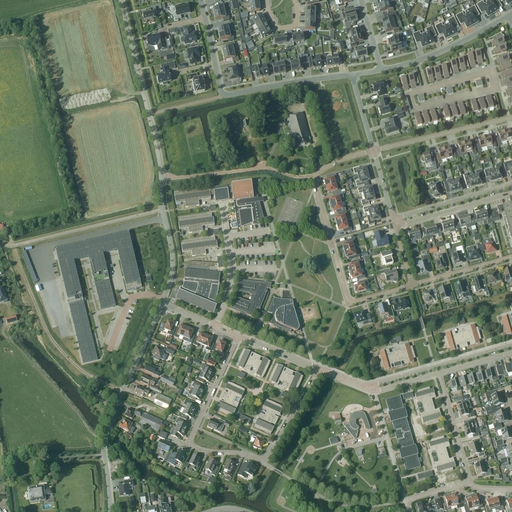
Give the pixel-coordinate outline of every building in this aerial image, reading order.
[(337,0),(339,5),(337,5),(338,9),(345,7),(345,4),(352,1),(351,0),(337,0)] [(487,0),(486,1),(487,3),(493,14),(499,10),(496,5),(499,3),(497,0),(487,0)] [(482,2),(476,5),(481,14),(485,12),(488,17),(493,14),(487,3),(484,5),(482,2)] [(220,8),(213,9),(214,15),(225,12),(224,7),(227,6),(226,3),(220,5),(220,8)] [(391,3),(378,6),(380,12),(387,10),(388,13),(394,11),(393,8),(392,9),(391,3)] [(177,16),(174,16),(175,20),(181,19),(180,15),(190,13),(188,4),(180,6),(180,4),(176,5),(176,6),(175,7),(177,16)] [(146,14),(142,14),(144,22),(149,21),(149,23),(154,22),(153,19),(156,18),(155,15),(157,14),(158,15),(162,14),(160,5),(154,7),(154,9),(146,11),(146,13),(145,13),(146,14)] [(345,9),(341,10),(342,13),(343,19),(346,19),(346,18),(356,15),(354,9),(352,10),(351,7),(345,9)] [(474,7),(465,12),(473,25),(478,22),(475,17),(479,15),(474,7)] [(225,12),(214,15),(215,20),(223,18),(223,21),(229,20),(229,17),(228,11),(225,12)] [(391,18),(382,21),(384,27),(396,23),(395,17),(397,17),(396,12),(390,14),(391,18)] [(462,13),(456,16),(461,25),(464,23),(467,28),(473,25),(465,12),(466,15),(463,16),(462,13)] [(261,15),(252,20),(255,24),(264,20),(261,15)] [(356,15),(346,18),(346,19),(347,24),(349,24),(350,27),(356,25),(355,22),(358,21),(356,15)] [(449,23),(445,24),(451,37),(457,34),(454,28),(458,27),(454,18),(448,21),(449,23)] [(264,20),(255,24),(257,29),(266,24),(264,20)] [(225,28),(218,29),(219,35),(231,32),(230,27),(231,26),(230,23),(224,25),(225,28)] [(396,23),(384,27),(385,32),(393,30),(394,33),(400,32),(399,29),(398,29),(396,23)] [(266,24),(257,29),(260,34),(269,29),(266,24)] [(441,24),(435,27),(439,36),(443,34),(445,39),(451,37),(445,24),(442,26),(441,24)] [(427,33),(424,34),(428,46),(434,43),(432,38),(436,36),(432,27),(426,29),(427,33)] [(185,35),(183,35),(185,44),(189,43),(189,42),(196,40),(195,33),(192,33),(191,32),(190,28),(183,29),(185,35)] [(352,28),(346,30),(347,34),(350,33),(351,38),(361,35),(360,29),(353,32),(352,28)] [(269,29),(260,34),(262,38),(271,34),(269,29)] [(504,43),(503,39),(504,39),(503,35),(502,36),(501,33),(504,31),(492,38),(493,42),(491,42),(493,47),(495,46),(504,43)] [(231,32),(219,35),(220,40),(227,39),(228,42),(234,40),(233,34),(232,34),(231,32)] [(419,32),(413,35),(416,44),(420,42),(422,48),(428,46),(424,34),(420,35),(419,32)] [(292,39),(289,40),(290,46),(291,47),(294,46),(293,43),(304,41),(303,34),(292,36),(292,39)] [(395,39),(388,41),(390,47),(402,43),(401,37),(400,34),(394,36),(395,39)] [(147,39),(146,40),(147,42),(147,43),(148,43),(148,45),(152,44),(152,46),(153,46),(157,46),(158,51),(162,50),(162,51),(168,49),(166,40),(160,41),(159,35),(155,36),(151,37),(146,38),(147,39)] [(351,38),(349,39),(350,44),(351,48),(357,46),(356,43),(363,41),(361,35),(351,38)] [(285,36),(274,38),(275,45),(286,43),(287,47),(290,46),(289,40),(286,40),(285,36)] [(402,43),(390,47),(391,52),(399,50),(399,53),(407,51),(406,48),(404,49),(402,43)] [(505,43),(504,43),(495,46),(496,49),(494,50),(495,54),(506,51),(505,47),(507,46),(505,43)] [(229,48),(222,50),(223,55),(234,53),(233,48),(236,47),(235,44),(229,45),(229,48)] [(362,47),(355,49),(356,52),(355,52),(357,59),(367,56),(366,49),(363,50),(362,47)] [(198,48),(187,51),(189,59),(191,64),(198,63),(196,57),(199,56),(198,48)] [(478,62),(477,62),(478,64),(483,63),(482,61),(485,60),(482,49),(479,50),(479,51),(475,53),(478,62)] [(475,53),(475,51),(471,52),(472,54),(467,55),(470,66),(475,65),(475,63),(477,62),(478,62),(475,53)] [(234,53),(223,55),(225,60),(232,59),(232,62),(239,60),(237,54),(234,55),(234,53)] [(338,56),(332,57),(333,66),(339,66),(338,59),(341,59),(340,53),(337,53),(338,56)] [(498,64),(500,64),(509,61),(508,57),(509,56),(508,53),(497,56),(498,59),(496,60),(498,64)] [(326,54),(323,55),(323,61),(326,60),(327,67),(333,66),(332,57),(326,57),(326,54)] [(314,59),(315,69),(321,68),(320,61),(323,61),(323,55),(319,55),(320,58),(314,59)] [(461,69),(461,71),(466,70),(465,68),(469,67),(465,56),(462,57),(462,59),(458,60),(461,69)] [(297,61),(296,62),(298,71),(303,70),(302,64),(305,63),(305,57),(302,58),(302,61),(300,61),(297,61)] [(308,57),(305,57),(305,63),(309,63),(309,69),(315,69),(314,59),(314,58),(308,58),(308,57)] [(458,70),(461,69),(458,60),(458,58),(454,59),(455,61),(450,62),(454,74),(458,72),(458,70)] [(284,63),(278,64),(280,74),(286,73),(285,66),(288,66),(287,60),(284,61),(284,63)] [(290,60),(287,60),(288,66),(291,65),(292,72),(298,71),(296,62),(294,62),(290,62),(290,60)] [(500,64),(501,67),(499,67),(500,72),(511,69),(510,64),(511,64),(511,60),(509,61),(500,64)] [(162,75),(157,76),(159,84),(163,83),(163,85),(167,85),(167,82),(171,81),(169,73),(169,74),(168,70),(175,68),(174,63),(161,66),(162,69),(160,70),(162,75)] [(261,68),(262,77),(268,76),(267,70),(270,69),(269,63),(265,64),(266,67),(261,68)] [(272,63),(269,63),(270,69),(273,68),(274,75),(280,74),(278,64),(273,65),(272,63)] [(444,76),(444,78),(449,77),(448,75),(452,74),(448,63),(445,64),(445,66),(441,67),(444,76)] [(230,69),(226,70),(227,76),(240,73),(239,67),(236,68),(236,65),(229,66),(230,69)] [(441,77),(444,76),(441,67),(441,65),(437,66),(438,68),(434,69),(436,79),(437,81),(441,79),(441,77)] [(254,66),(251,67),(252,73),(255,72),(257,78),(262,77),(261,68),(260,67),(255,68),(254,66)] [(433,79),(436,79),(434,69),(433,68),(430,69),(430,70),(426,71),(429,83),(434,81),(433,79)] [(505,78),(505,81),(511,78),(511,71),(500,74),(502,79),(505,78)] [(240,73),(227,76),(229,81),(232,81),(233,84),(241,82),(240,73)] [(411,86),(411,88),(416,87),(415,85),(419,84),(416,73),(412,74),(412,75),(408,77),(411,86)] [(196,74),(187,76),(188,81),(193,80),(196,93),(205,91),(204,87),(205,86),(204,82),(203,82),(202,77),(197,78),(196,74)] [(408,87),(411,86),(408,77),(408,75),(404,76),(405,78),(400,79),(404,90),(408,89),(408,87)] [(511,78),(505,81),(503,82),(504,86),(507,85),(508,88),(507,89),(511,87),(511,78)] [(378,91),(379,93),(378,93),(379,96),(385,95),(383,90),(384,89),(382,82),(372,85),(374,92),(378,91)] [(489,109),(493,108),(493,109),(497,108),(494,97),(491,98),(490,96),(486,97),(486,99),(489,109)] [(489,110),(489,109),(486,99),(483,100),(483,98),(478,99),(478,101),(479,101),(481,111),(485,110),(486,111),(489,110)] [(382,107),(379,107),(381,115),(390,112),(388,105),(387,105),(386,99),(380,101),(381,105),(382,107)] [(482,112),(481,111),(479,101),(478,101),(476,102),(475,100),(470,101),(473,113),(478,111),(478,113),(482,112)] [(461,116),(465,115),(465,116),(469,115),(466,104),(463,105),(462,103),(458,104),(458,106),(461,116)] [(450,106),(450,108),(451,108),(453,117),(457,116),(458,118),(461,117),(461,116),(458,106),(455,107),(455,105),(450,106)] [(451,108),(450,108),(448,109),(447,107),(442,108),(445,119),(449,118),(450,120),(453,119),(453,117),(451,108)] [(432,122),(433,122),(437,121),(437,123),(441,122),(438,111),(435,112),(434,110),(430,111),(430,113),(432,122)] [(430,113),(427,113),(427,111),(422,112),(422,114),(423,114),(425,124),(429,123),(429,124),(433,124),(433,122),(432,122),(430,113)] [(420,115),(419,113),(414,114),(417,126),(421,125),(422,126),(425,125),(425,124),(423,114),(422,114),(420,115)] [(311,145),(303,114),(286,118),(293,143),(296,142),(297,148),(311,145)] [(399,130),(395,117),(389,119),(391,126),(385,128),(386,134),(399,130)] [(501,143),(507,141),(504,131),(501,132),(498,133),(500,139),(497,140),(499,147),(499,146),(502,145),(501,143)] [(484,137),(487,147),(492,146),(493,148),(496,147),(496,148),(494,140),(491,141),(489,136),(487,137),(487,136),(484,137)] [(487,147),(484,137),(481,138),(478,139),(480,144),(477,145),(479,152),(482,151),(481,149),(487,147)] [(464,142),(467,153),(472,151),(473,153),(476,152),(476,153),(474,146),(471,147),(469,141),(467,142),(464,142)] [(467,153),(464,142),(461,143),(461,144),(458,145),(460,150),(457,151),(459,158),(459,157),(467,155),(466,153),(467,153)] [(447,147),(444,148),(447,159),(452,157),(453,159),(456,158),(456,159),(454,152),(451,153),(449,147),(447,148),(447,147)] [(441,160),(447,159),(444,148),(441,149),(441,150),(438,150),(440,156),(437,157),(439,164),(439,163),(442,162),(441,160)] [(430,159),(428,153),(423,155),(423,158),(422,158),(422,159),(421,160),(421,161),(422,161),(422,162),(423,162),(425,162),(425,165),(426,168),(429,167),(430,167),(429,168),(430,171),(437,169),(434,159),(430,160),(430,159)] [(495,170),(493,171),(496,180),(502,179),(501,174),(500,174),(503,173),(501,165),(500,162),(496,164),(495,166),(496,167),(496,170),(495,170)] [(510,176),(511,175),(511,165),(510,166),(509,162),(503,163),(506,172),(509,171),(510,176)] [(358,174),(359,177),(367,174),(366,168),(359,170),(359,167),(353,169),(354,175),(358,174)] [(490,182),(496,180),(493,171),(490,172),(489,169),(484,170),(486,178),(489,177),(490,182)] [(473,176),(476,186),(482,184),(481,179),(483,178),(481,170),(475,172),(476,175),(473,176)] [(470,188),(476,186),(473,176),(472,172),(469,173),(463,175),(466,184),(469,183),(470,188)] [(324,180),(326,187),(336,184),(334,180),(337,179),(336,174),(328,176),(329,179),(324,180)] [(367,174),(359,177),(360,180),(355,182),(357,187),(364,185),(363,182),(369,181),(367,174)] [(453,182),(456,192),(462,190),(461,185),(463,184),(461,177),(456,178),(456,181),(453,182)] [(450,193),(456,192),(453,182),(452,179),(449,180),(443,182),(446,189),(449,188),(450,193)] [(253,196),(251,182),(231,185),(237,229),(264,219),(259,200),(258,195),(253,196)] [(429,196),(433,195),(434,198),(436,198),(439,197),(441,196),(439,190),(442,189),(440,182),(434,184),(435,186),(431,187),(432,190),(428,191),(429,196)] [(333,192),(334,195),(341,193),(340,187),(337,188),(336,184),(326,187),(328,193),(333,192)] [(229,200),(227,186),(213,188),(215,202),(229,200)] [(364,196),(373,194),(371,188),(365,189),(364,187),(357,189),(359,194),(363,193),(364,196)] [(211,197),(209,188),(174,193),(175,202),(185,201),(185,208),(199,206),(198,199),(211,197)] [(342,192),(341,193),(334,195),(335,198),(329,199),(330,202),(329,202),(330,206),(341,203),(340,199),(344,198),(342,192)] [(375,200),(373,194),(364,196),(365,199),(361,201),(362,206),(369,204),(369,202),(375,200)] [(342,207),(341,203),(330,206),(331,210),(332,210),(333,212),(334,212),(335,215),(339,214),(347,212),(345,206),(342,207)] [(511,204),(489,211),(489,212),(491,219),(492,220),(492,222),(500,220),(499,218),(499,215),(501,214),(504,213),(511,242),(511,204)] [(370,216),(378,213),(377,207),(371,209),(370,206),(363,208),(364,214),(369,212),(370,216)] [(486,212),(486,211),(483,212),(483,211),(481,212),(480,212),(483,222),(488,220),(489,224),(492,223),(492,222),(492,220),(491,219),(489,212),(486,212)] [(335,218),(337,225),(346,222),(345,218),(348,217),(347,212),(339,214),(340,217),(335,218)] [(483,222),(480,212),(479,213),(477,213),(475,214),(475,216),(472,216),(474,223),(475,224),(483,222)] [(380,219),(378,213),(370,216),(371,222),(368,223),(369,225),(375,224),(374,221),(380,219)] [(180,222),(178,223),(179,228),(188,227),(189,233),(203,231),(202,225),(214,223),(213,218),(212,218),(211,214),(208,215),(179,219),(180,222)] [(464,217),(463,217),(466,226),(467,228),(475,226),(475,224),(474,223),(472,216),(469,217),(469,216),(466,216),(464,217)] [(459,220),(455,221),(457,227),(460,226),(461,228),(466,226),(463,217),(462,218),(461,218),(458,219),(459,220)] [(457,227),(455,221),(452,222),(452,221),(449,221),(448,222),(447,222),(449,231),(450,233),(455,232),(456,233),(459,233),(457,227)] [(348,226),(346,222),(337,225),(338,231),(344,230),(345,233),(352,230),(350,225),(348,226)] [(444,233),(449,231),(447,222),(446,222),(444,222),(444,223),(441,224),(442,225),(439,226),(441,233),(444,233)] [(431,227),(430,227),(432,236),(438,234),(439,237),(442,237),(441,234),(441,233),(439,226),(436,227),(435,225),(433,226),(432,226),(431,227)] [(425,230),(422,231),(424,238),(424,240),(433,237),(432,236),(430,227),(429,227),(427,227),(427,228),(424,228),(425,229),(425,230)] [(414,231),(413,232),(416,241),(421,239),(424,238),(422,231),(419,232),(418,230),(416,231),(414,231)] [(129,232),(56,249),(56,253),(58,258),(67,299),(69,305),(76,335),(83,363),(98,360),(74,261),(88,257),(93,278),(95,283),(101,310),(116,306),(103,254),(117,250),(127,291),(130,290),(136,289),(142,288),(137,268),(131,241),(129,235),(129,232)] [(383,238),(381,232),(375,234),(377,240),(376,240),(378,247),(388,244),(386,237),(383,238)] [(410,242),(416,241),(413,232),(412,232),(410,232),(410,233),(408,233),(408,235),(405,236),(407,243),(410,242)] [(183,246),(182,246),(182,251),(191,250),(192,256),(206,255),(205,248),(217,246),(217,241),(215,241),(215,237),(211,238),(183,242),(183,246)] [(342,245),(344,252),(354,249),(353,245),(356,244),(354,239),(347,241),(348,244),(342,245)] [(496,251),(493,243),(482,246),(483,251),(487,250),(487,251),(488,253),(496,251)] [(464,254),(462,247),(456,248),(457,253),(452,254),(454,261),(454,260),(455,265),(462,263),(461,258),(462,258),(461,255),(464,254)] [(473,247),(466,249),(467,253),(470,261),(481,258),(478,248),(478,249),(474,251),(473,247)] [(354,249),(344,252),(346,258),(352,257),(352,260),(360,257),(358,252),(355,253),(354,249)] [(392,256),(390,251),(381,254),(382,259),(383,259),(385,266),(393,264),(391,257),(392,256)] [(430,262),(428,255),(423,257),(424,261),(417,263),(418,268),(419,268),(420,270),(419,271),(420,273),(421,274),(421,275),(429,272),(426,263),(430,262)] [(446,261),(444,255),(438,256),(439,260),(435,261),(438,270),(444,268),(443,262),(446,261)] [(349,273),(360,270),(359,266),(362,265),(360,260),(353,262),(354,265),(348,266),(349,269),(348,269),(349,273)] [(220,273),(185,269),(183,282),(182,287),(181,287),(179,290),(176,299),(213,314),(217,305),(214,304),(215,302),(217,295),(218,291),(219,285),(220,273)] [(388,273),(387,269),(380,271),(381,275),(385,274),(387,282),(393,280),(393,281),(394,282),(395,282),(396,282),(397,282),(397,281),(397,280),(397,279),(398,279),(396,273),(396,272),(395,271),(388,273)] [(361,274),(360,270),(349,273),(350,277),(351,276),(352,279),(358,277),(358,280),(366,278),(364,273),(361,274)] [(496,276),(495,273),(486,275),(489,283),(497,281),(501,280),(499,275),(496,276)] [(480,277),(472,279),(476,292),(483,290),(484,293),(485,293),(486,295),(489,294),(488,292),(485,283),(482,284),(481,281),(480,277)] [(271,283),(239,280),(237,293),(252,294),(250,301),(236,297),(231,309),(252,317),(254,311),(259,313),(268,292),(265,291),(266,288),(271,289),(271,283)] [(369,285),(367,280),(359,282),(360,285),(354,287),(356,293),(366,291),(365,286),(369,285)] [(465,290),(462,282),(454,284),(457,292),(456,292),(457,296),(462,294),(463,298),(470,296),(468,289),(465,290)] [(448,294),(446,287),(438,289),(441,300),(449,298),(450,302),(454,301),(452,293),(448,294)] [(433,296),(431,291),(423,293),(425,302),(433,299),(434,302),(437,301),(436,296),(433,296)] [(277,299),(273,298),(266,316),(271,318),(268,324),(274,326),(274,325),(291,332),(292,330),(295,331),(296,331),(297,331),(298,331),(298,330),(299,330),(299,329),(299,328),(299,327),(292,304),(293,304),(292,301),(277,299)] [(410,308),(407,298),(400,300),(401,303),(393,305),(394,311),(403,309),(403,310),(410,308)] [(382,305),(381,304),(377,307),(379,310),(381,316),(385,315),(386,318),(392,316),(389,308),(386,309),(385,304),(382,305)] [(366,318),(364,311),(359,313),(359,312),(354,313),(355,318),(356,318),(357,324),(362,322),(363,325),(372,323),(370,316),(366,318)] [(503,321),(500,321),(504,333),(506,332),(507,336),(511,334),(511,318),(507,320),(506,316),(502,317),(503,321)] [(174,323),(168,320),(166,325),(162,324),(159,331),(160,330),(164,331),(164,330),(168,331),(167,334),(172,336),(175,329),(172,328),(174,323)] [(446,337),(444,337),(447,349),(450,348),(451,352),(457,350),(456,346),(459,345),(460,349),(467,347),(468,347),(466,343),(472,341),(473,345),(480,343),(479,340),(481,339),(477,328),(475,328),(474,325),(470,326),(471,330),(461,333),(451,336),(450,332),(445,333),(446,337)] [(179,336),(183,338),(187,328),(181,326),(179,331),(176,330),(173,337),(178,339),(179,336)] [(187,328),(183,338),(182,340),(191,344),(194,337),(191,336),(193,331),(187,328)] [(202,346),(206,336),(200,334),(198,339),(195,338),(192,344),(197,347),(198,344),(202,346)] [(213,339),(206,336),(202,346),(206,348),(205,350),(210,352),(213,345),(210,344),(213,339)] [(226,344),(219,341),(217,347),(214,345),(212,351),(215,352),(216,351),(222,353),(226,344)] [(381,356),(378,356),(382,368),(384,367),(385,371),(392,369),(390,365),(393,364),(395,368),(401,366),(402,366),(401,362),(406,360),(407,364),(414,362),(413,359),(415,358),(412,347),(410,347),(409,344),(404,345),(406,349),(390,354),(389,350),(384,351),(380,352),(381,356)] [(164,350),(156,347),(153,354),(155,355),(153,359),(159,362),(160,359),(164,361),(167,356),(162,354),(164,350)] [(175,351),(168,347),(165,352),(173,356),(175,351)] [(250,352),(246,350),(245,353),(242,352),(237,363),(239,364),(238,367),(245,370),(249,372),(251,368),(256,370),(253,374),(260,377),(262,374),(264,375),(269,364),(267,363),(268,360),(264,358),(262,362),(249,356),(250,352)] [(203,370),(201,373),(210,377),(213,372),(209,370),(211,367),(203,364),(201,369),(203,370)] [(501,365),(501,366),(504,375),(504,378),(508,377),(511,375),(511,371),(510,364),(504,365),(504,364),(501,365)] [(156,368),(148,365),(145,370),(158,376),(161,370),(160,369),(156,368)] [(283,367),(279,365),(277,368),(275,367),(270,378),(272,379),(271,382),(278,385),(280,381),(284,383),(282,387),(293,392),(295,389),(297,390),(302,379),(300,378),(301,375),(296,373),(295,377),(281,371),(283,367)] [(495,367),(492,368),(496,381),(499,380),(498,377),(504,375),(501,366),(496,368),(495,367)] [(492,382),(496,381),(492,368),(489,368),(489,370),(484,371),(486,380),(492,379),(492,382)] [(480,372),(475,374),(477,383),(478,383),(483,381),(484,384),(487,383),(486,380),(484,371),(483,370),(480,371),(480,372)] [(478,386),(478,383),(477,383),(475,374),(475,372),(471,373),(472,375),(466,376),(469,385),(470,386),(473,385),(473,384),(474,384),(475,387),(478,386)] [(208,382),(210,377),(201,373),(200,376),(198,375),(195,380),(203,384),(205,380),(208,382)] [(460,388),(465,386),(467,391),(470,390),(469,385),(466,376),(466,375),(462,376),(463,377),(458,379),(457,379),(460,388)] [(151,379),(143,376),(140,382),(148,385),(149,384),(151,385),(154,386),(156,381),(151,379)] [(457,379),(458,379),(457,377),(454,378),(454,380),(449,382),(450,386),(449,386),(450,389),(451,388),(451,390),(457,389),(457,392),(461,391),(460,388),(457,379)] [(167,384),(173,386),(175,381),(169,378),(169,379),(167,384)] [(202,386),(194,382),(192,387),(194,388),(193,391),(202,395),(204,390),(201,388),(202,386)] [(258,389),(264,392),(266,386),(260,383),(258,389)] [(242,389),(231,384),(230,386),(227,385),(224,392),(228,394),(224,402),(220,400),(217,407),(220,409),(219,411),(230,416),(231,414),(234,415),(236,410),(237,408),(233,406),(237,398),(241,399),(242,397),(244,392),(241,391),(242,389)] [(158,388),(151,385),(149,390),(156,393),(156,392),(161,394),(162,391),(158,389),(158,388)] [(145,390),(138,387),(135,393),(143,396),(144,395),(147,396),(150,390),(146,388),(145,390)] [(430,390),(429,388),(417,391),(418,393),(415,394),(416,398),(417,403),(421,402),(424,413),(420,414),(423,423),(426,422),(427,424),(439,421),(438,419),(441,418),(440,411),(435,412),(431,397),(435,396),(433,389),(430,390)] [(194,397),(200,400),(202,395),(193,391),(192,394),(189,393),(187,397),(193,400),(194,397)] [(492,394),(492,392),(485,394),(486,398),(487,402),(489,402),(501,398),(500,393),(493,395),(492,394)] [(172,400),(158,394),(156,397),(154,404),(167,410),(170,404),(172,400)] [(403,404),(400,396),(385,400),(387,407),(388,407),(388,408),(389,412),(388,413),(391,423),(392,422),(394,431),(397,441),(400,449),(398,450),(401,460),(403,459),(404,464),(404,465),(406,472),(421,467),(418,459),(417,455),(418,455),(415,445),(414,445),(406,418),(408,418),(405,408),(404,408),(402,404),(403,404)] [(185,409),(194,413),(196,408),(193,406),(194,404),(186,400),(184,405),(186,406),(185,409)] [(457,407),(459,412),(468,409),(471,408),(469,400),(463,401),(464,405),(457,407)] [(280,406),(269,401),(268,403),(265,402),(263,407),(262,409),(266,411),(262,419),(258,417),(255,425),(258,426),(257,428),(268,433),(269,431),(272,432),(275,425),(271,423),(275,415),(279,417),(282,410),(279,408),(280,406)] [(135,412),(128,409),(128,410),(127,409),(126,411),(127,412),(125,416),(132,419),(134,415),(141,418),(138,424),(158,432),(163,421),(143,413),(136,410),(135,412)] [(194,413),(185,409),(182,414),(180,413),(178,417),(186,421),(188,417),(191,418),(194,413)] [(467,415),(468,419),(475,417),(473,411),(469,412),(468,409),(459,412),(460,417),(467,415)] [(356,412),(354,413),(353,413),(352,414),(351,415),(350,416),(350,417),(349,419),(349,421),(349,422),(349,424),(349,425),(348,425),(348,424),(342,424),(354,439),(355,439),(356,439),(356,438),(358,431),(357,431),(357,430),(358,428),(357,427),(356,426),(355,425),(355,424),(354,422),(355,420),(356,419),(357,419),(358,418),(359,418),(360,418),(361,419),(362,419),(363,420),(364,421),(364,422),(366,425),(367,430),(370,429),(368,424),(366,418),(364,413),(362,413),(361,412),(359,412),(357,412),(356,412)] [(250,419),(241,415),(240,417),(239,417),(238,419),(249,424),(250,422),(249,422),(250,419)] [(508,421),(506,416),(497,418),(498,421),(495,422),(496,424),(493,425),(494,429),(502,427),(501,423),(508,421)] [(178,424),(176,427),(185,431),(188,426),(184,425),(185,422),(178,418),(176,423),(178,424)] [(218,423),(211,419),(208,427),(221,433),(224,425),(228,427),(230,425),(220,420),(218,423)] [(477,428),(474,419),(468,421),(469,424),(463,426),(464,431),(473,429),(477,428)] [(132,424),(124,420),(122,424),(121,423),(121,424),(120,424),(119,426),(120,427),(119,428),(128,432),(125,437),(131,439),(132,436),(130,435),(131,433),(132,433),(134,429),(131,427),(132,424)] [(185,431),(176,427),(175,430),(173,429),(170,435),(177,439),(179,435),(183,437),(185,431)] [(503,430),(502,427),(494,429),(495,432),(497,432),(498,434),(502,433),(502,436),(511,433),(510,428),(503,430)] [(479,436),(477,428),(473,429),(464,431),(466,437),(472,435),(473,438),(479,436)] [(167,434),(160,431),(158,437),(165,440),(167,434)] [(253,433),(250,432),(249,433),(252,434),(252,436),(256,438),(253,446),(261,449),(264,442),(259,439),(260,436),(253,433)] [(444,439),(443,437),(431,440),(432,442),(429,443),(431,452),(435,451),(439,462),(434,463),(437,472),(440,471),(441,474),(453,470),(452,468),(456,467),(454,460),(450,462),(445,446),(449,445),(447,438),(444,439)] [(470,451),(479,448),(478,443),(481,442),(480,439),(474,441),(475,444),(468,446),(470,451)] [(171,445),(161,440),(157,448),(168,453),(171,445)] [(479,448),(470,451),(472,456),(478,454),(479,458),(485,456),(484,453),(481,454),(479,448)] [(186,454),(179,450),(177,454),(172,452),(169,460),(167,463),(174,466),(176,461),(182,464),(184,459),(186,454)] [(199,458),(193,456),(189,464),(193,466),(192,469),(197,471),(200,464),(197,463),(199,458)] [(476,470),(485,468),(483,463),(486,462),(485,458),(480,460),(480,463),(474,465),(476,470)] [(217,463),(210,459),(205,470),(212,473),(211,475),(215,476),(218,470),(214,468),(217,463)] [(235,464),(228,460),(224,469),(228,471),(226,476),(231,478),(235,471),(236,468),(234,467),(235,464)] [(245,468),(242,466),(238,475),(245,479),(247,474),(248,475),(252,477),(257,468),(247,464),(246,466),(245,468)] [(485,471),(485,468),(476,470),(477,476),(484,474),(484,477),(491,475),(490,469),(485,471)] [(431,471),(417,475),(418,480),(425,478),(428,477),(433,476),(431,471)] [(133,486),(132,480),(123,481),(124,485),(119,486),(120,496),(129,495),(128,487),(133,486)] [(44,490),(43,487),(28,489),(31,503),(45,501),(44,493),(46,493),(46,495),(53,494),(52,489),(44,490)] [(455,493),(450,495),(453,506),(456,506),(457,509),(464,508),(464,507),(462,500),(458,501),(456,495),(455,494),(455,493)] [(450,495),(445,496),(445,497),(445,498),(447,504),(443,505),(445,511),(451,510),(450,507),(453,506),(450,495)] [(475,495),(471,496),(474,508),(477,507),(478,510),(483,508),(481,502),(478,503),(476,495),(475,495)] [(468,506),(464,507),(464,508),(465,511),(469,511),(469,509),(474,508),(471,496),(466,497),(465,498),(468,506)] [(492,499),(495,509),(495,511),(498,511),(504,511),(502,503),(499,504),(497,498),(492,499)] [(171,511),(170,503),(166,504),(165,499),(160,500),(161,505),(162,505),(162,506),(164,506),(164,507),(164,511),(171,511)] [(492,511),(492,510),(495,509),(492,499),(486,501),(488,507),(485,508),(486,511),(492,511)] [(437,511),(442,509),(440,502),(435,503),(430,504),(425,505),(424,502),(417,504),(418,511),(426,511),(427,511),(432,510),(431,507),(436,506),(437,511)]
